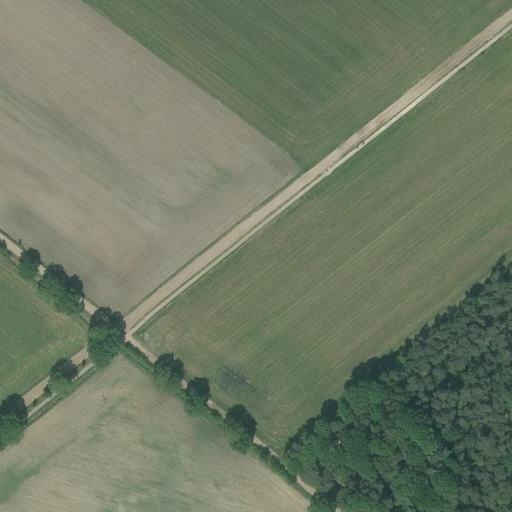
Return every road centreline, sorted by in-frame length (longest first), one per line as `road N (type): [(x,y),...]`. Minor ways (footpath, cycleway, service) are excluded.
road 1 (track): [(113,331),(511,13)]
road 2 (track): [(338,511),(124,337)]
road 3 (track): [(0,420),(113,331)]
road 4 (track): [(113,331),(0,242)]
